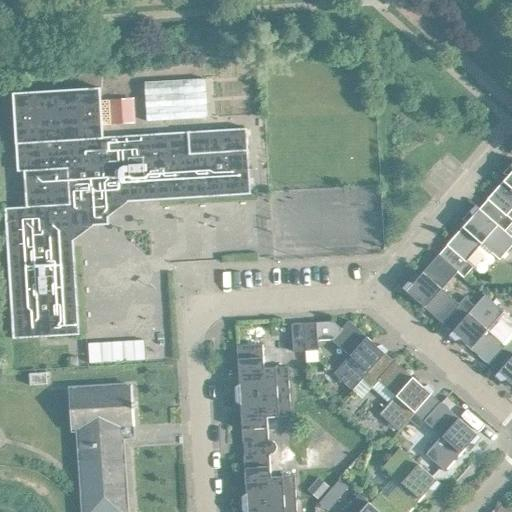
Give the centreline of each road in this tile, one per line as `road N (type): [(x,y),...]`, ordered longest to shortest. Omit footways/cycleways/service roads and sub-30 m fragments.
road 1 (residential): [(207,511),(196,323),(222,302),(375,291)]
road 2 (residential): [(375,291),(511,125)]
road 3 (residential): [(375,291),(511,417)]
